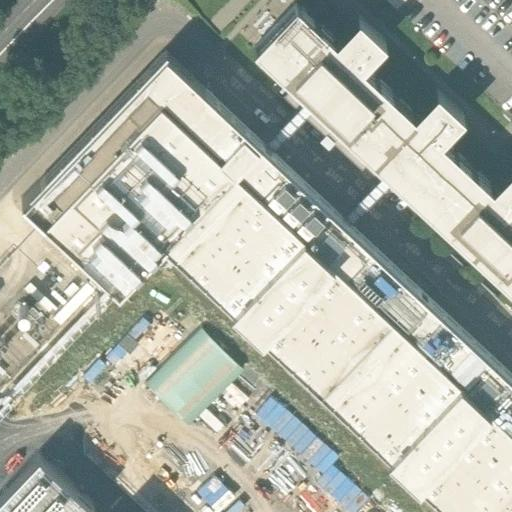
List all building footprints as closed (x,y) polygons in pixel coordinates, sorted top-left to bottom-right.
[(436,88),(414,113),(362,64),(385,40),(358,14),(335,38),(295,1),(253,46),(294,85),(283,97),(362,171),(373,159),(511,291),(511,165),(509,168),(492,187),(441,138),(458,120),(464,114),(436,88)] [(511,511),(511,377),(204,86),(166,49),(21,202),(118,294),(164,245),(445,511),(511,511)] [(87,286),(53,321),(60,327),(94,292),(87,286)] [(28,316),(29,314),(28,312),(27,310),(25,309),(23,308),(21,309),(19,310),(17,312),(17,314),(17,317),(19,319),(21,320),(23,320),(25,320),(27,318),(28,316)] [(42,323),(31,333),(35,337),(46,326),(42,323)] [(0,340),(0,357),(9,349),(0,340)] [(89,511),(93,508),(38,455),(0,495),(0,511),(89,511)]
